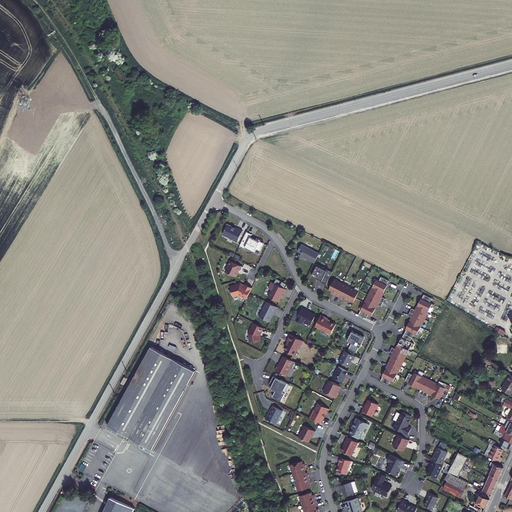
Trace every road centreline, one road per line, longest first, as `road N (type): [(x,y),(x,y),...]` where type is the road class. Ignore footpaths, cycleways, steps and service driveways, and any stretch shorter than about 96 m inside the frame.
road 1 (unclassified): [(41,511),(212,201)]
road 2 (unclassified): [(212,201),(257,131),(511,64)]
road 3 (track): [(178,264),(91,86),(29,0)]
road 4 (residential): [(361,376),(323,455),(334,511)]
road 5 (residential): [(361,376),(419,406),(422,445),(409,482)]
road 6 (residential): [(212,201),(272,234),(300,284)]
